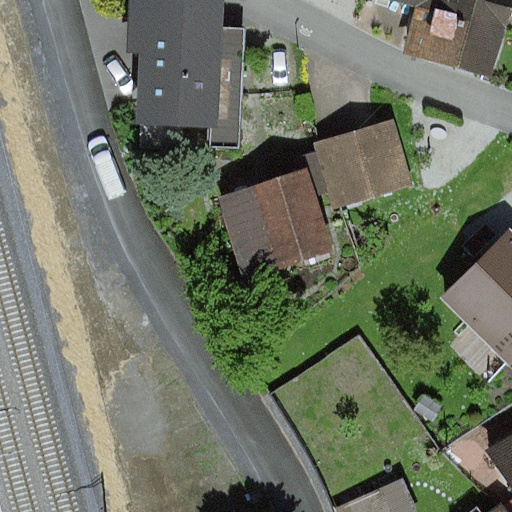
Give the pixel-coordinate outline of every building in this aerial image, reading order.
[(222,0),(130,0),(128,53),(138,53),(134,124),(211,127),(210,147),(239,148),(245,28),(222,27),(223,1),(222,0)] [(511,0),(393,0),(415,6),(503,28),(511,0)] [(503,28),(415,6),(403,55),(491,76),(503,28)] [(400,121),(324,144),(343,211),(420,189),(400,121)] [(305,171),(219,197),(245,282),(331,255),(305,171)] [(511,233),(509,231),(442,298),(511,366),(511,364),(511,233)] [(423,396),(414,412),(432,423),(441,407),(423,396)] [(511,436),(486,450),(511,487),(511,436)] [(417,511),(404,479),(336,511),(417,511)] [(508,511),(498,500),(482,511),(508,511)]
